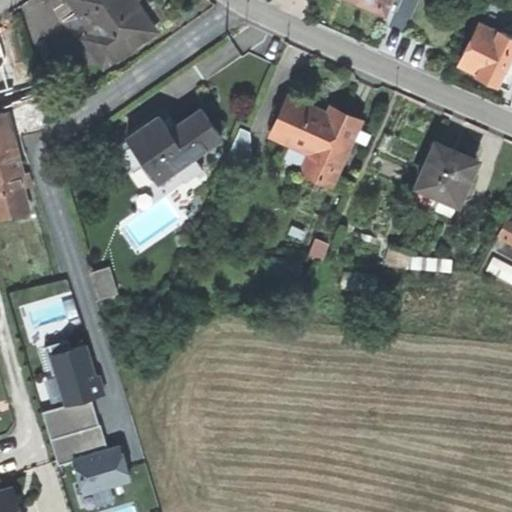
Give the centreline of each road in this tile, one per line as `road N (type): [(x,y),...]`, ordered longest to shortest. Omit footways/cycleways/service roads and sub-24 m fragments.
road 1 (residential): [(250,6),(80,117),(51,144),(45,162),(127,436)]
road 2 (residential): [(511,125),(250,6)]
road 3 (track): [(0,328),(33,447)]
